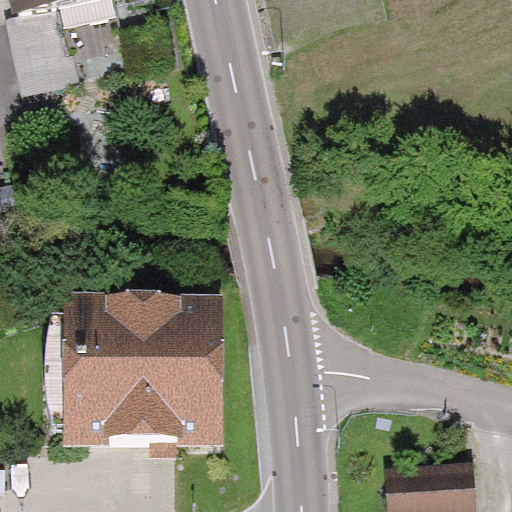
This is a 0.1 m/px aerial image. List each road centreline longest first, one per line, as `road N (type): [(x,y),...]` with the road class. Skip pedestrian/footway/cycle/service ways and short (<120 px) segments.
road 1 (tertiary): [(218,0),(294,376)]
road 2 (residential): [(294,376),(367,377),(511,408)]
road 3 (tertiary): [(294,376),(303,511)]
